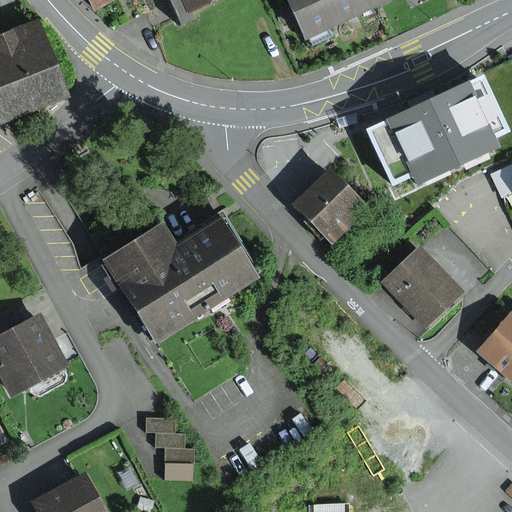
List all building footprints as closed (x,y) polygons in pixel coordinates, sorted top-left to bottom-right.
[(284,0),(303,40),(389,0),(284,0)] [(36,17),(0,31),(0,109),(63,83),(36,17)] [(479,79),(369,130),(393,179),(413,169),(418,179),(489,146),(485,136),(502,128),(479,79)] [(346,170),(299,208),(339,251),(383,214),(346,170)] [(157,229),(108,258),(154,334),(250,276),(217,223),(171,250),(157,229)] [(413,251),(374,287),(419,336),(458,301),(413,251)] [(43,316),(0,339),(0,380),(14,406),(74,374),(43,316)] [(511,326),(501,317),(468,354),(511,391),(511,326)] [(97,511),(81,479),(38,502),(43,511),(97,511)]
